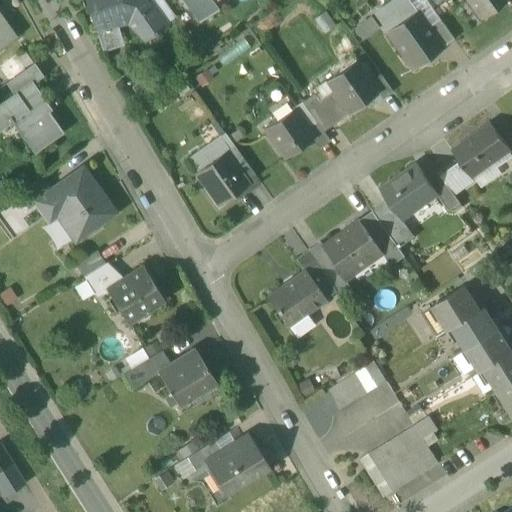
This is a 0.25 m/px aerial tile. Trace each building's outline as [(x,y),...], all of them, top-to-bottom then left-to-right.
[(85,0),(95,28),(115,21),(131,16),(139,26),(134,29),(143,41),(165,26),(146,0),(85,0)] [(375,16),(387,33),(416,13),(407,0),(406,0),(401,4),(402,4),(393,10),(390,6),(382,12),(375,16)] [(466,0),(481,20),(507,1),(506,0),(466,0)] [(427,28),(416,13),(387,33),(409,65),(421,56),(424,61),(441,48),(427,28)] [(427,28),(441,48),(453,40),(438,20),(427,28)] [(123,46),(115,21),(95,28),(102,52),(123,46)] [(0,46),(13,37),(2,22),(0,24),(0,46)] [(325,83),(331,92),(347,115),(377,93),(378,93),(370,82),(355,61),(325,83)] [(6,84),(13,94),(30,82),(32,84),(41,77),(33,65),(6,84)] [(377,93),(382,100),(392,92),(380,75),(370,82),(378,93),(377,93)] [(12,122),(34,153),(62,133),(41,104),(44,101),(32,84),(30,82),(13,94),(0,103),(0,129),(9,123),(11,121),(12,122)] [(334,124),(347,115),(331,92),(319,100),(317,101),(334,124)] [(301,103),(316,122),(323,132),(334,124),(317,101),(319,100),(314,94),(301,103)] [(264,130),(285,159),(312,140),(313,139),(306,129),(292,110),(264,130)] [(329,142),(323,132),(316,122),(306,129),(313,139),(312,140),(319,149),(329,142)] [(451,150),(471,177),(510,149),(500,135),(499,136),(491,125),(468,141),(467,139),(451,150)] [(196,173),(219,206),(247,186),(237,171),(224,153),(196,173)] [(388,200),(401,219),(402,218),(436,194),(437,193),(428,180),(416,163),(380,189),(388,200)] [(237,171),(247,186),(258,179),(247,164),(237,171)] [(66,221),(78,238),(113,212),(82,168),(51,190),(36,201),(37,203),(49,220),(63,210),(70,219),(66,221)] [(436,194),(448,211),(459,203),(438,173),(428,180),(437,193),(436,194)] [(17,195),(28,209),(37,203),(36,201),(51,190),(41,177),(17,195)] [(388,200),(372,211),(386,231),(403,219),(402,218),(401,219),(388,200)] [(395,244),(386,231),(372,211),(359,220),(383,253),(395,244)] [(333,263),(345,281),(383,254),(383,253),(359,220),(358,219),(321,245),(320,246),(333,263)] [(319,242),(307,251),(320,270),(321,271),(333,263),(320,246),(321,245),(319,242)] [(75,263),(84,277),(104,264),(96,250),(75,263)] [(305,271),(310,278),(320,270),(307,251),(295,259),(304,272),(305,271)] [(117,284),(104,264),(84,277),(94,293),(104,287),(106,291),(117,284)] [(106,291),(126,323),(163,299),(142,267),(117,284),(106,291)] [(321,271),(320,270),(310,278),(325,299),(335,291),(321,271)] [(278,312),(285,322),(299,312),(301,316),(325,299),(310,278),(305,271),(304,272),(267,298),(277,312),(278,312)] [(450,329),(454,326),(479,311),(464,287),(435,306),(450,329)] [(454,326),(467,348),(497,330),(483,308),(479,311),(454,326)] [(299,312),(285,322),(288,326),(301,316),(299,312)] [(481,370),(485,368),(511,352),(497,330),(467,348),(481,370)] [(157,372),(175,401),(197,388),(199,392),(215,382),(194,349),(170,364),(157,372)] [(137,366),(145,379),(157,372),(170,364),(162,351),(137,366)] [(485,368),(499,390),(511,381),(511,351),(511,352),(485,368)] [(373,362),(364,368),(376,387),(385,381),(382,376),(380,373),(373,362)] [(367,393),(376,387),(364,368),(355,373),(367,393)] [(358,398),(367,393),(355,373),(346,379),(358,398)] [(349,404),(358,398),(346,379),(337,385),(349,404)] [(511,381),(499,390),(511,410),(511,381)] [(340,410),(349,404),(337,385),(328,390),(340,410)] [(331,416),(340,410),(328,390),(319,396),(331,416)] [(413,425),(422,438),(438,428),(430,415),(413,425)] [(413,425),(404,431),(416,450),(425,444),(422,438),(413,425)] [(407,456),(416,450),(404,431),(395,437),(407,456)] [(223,435),(213,441),(220,453),(230,447),(223,435)] [(206,464),(225,495),(267,468),(247,436),(230,447),(220,453),(205,462),(206,464)] [(398,461),(407,456),(395,437),(386,442),(398,461)] [(205,462),(220,453),(213,441),(185,459),(193,472),(206,464),(205,462)] [(389,467),(398,461),(386,442),(377,448),(389,467)] [(425,444),(416,450),(428,469),(437,463),(425,444)] [(0,471),(11,464),(0,445),(0,471)] [(380,473),(389,467),(377,448),(368,453),(380,473)] [(416,450),(407,456),(419,475),(428,469),(416,450)] [(370,479),(380,473),(368,453),(358,460),(370,479)] [(407,456),(398,461),(410,481),(419,475),(407,456)] [(398,461),(389,467),(401,486),(410,481),(398,461)] [(11,464),(0,471),(0,491),(4,497),(24,485),(11,464)] [(389,467),(380,473),(392,492),(401,486),(389,467)] [(383,498),(392,492),(380,473),(370,479),(383,498)]
